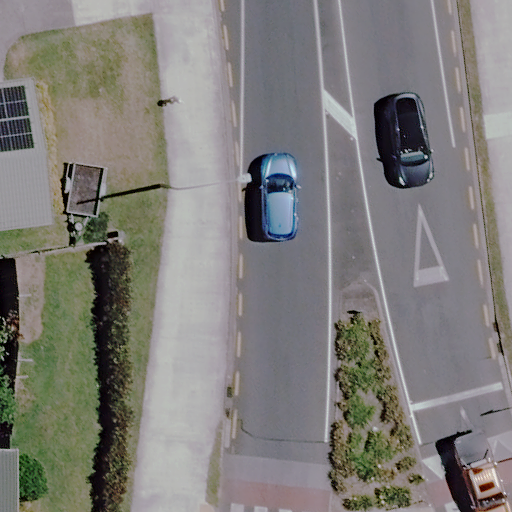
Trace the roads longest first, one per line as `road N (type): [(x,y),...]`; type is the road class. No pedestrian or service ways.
road 1 (secondary): [(332,35),(427,275),(491,511)]
road 2 (secondary): [(274,511),(288,288),(332,35)]
